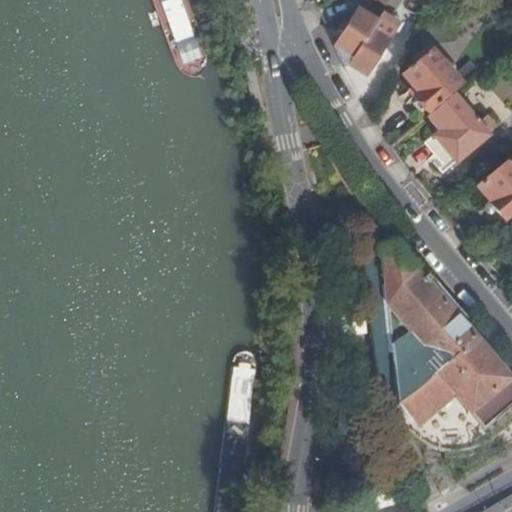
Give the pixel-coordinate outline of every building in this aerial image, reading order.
[(344,67),(358,95),(370,77),(365,74),(393,29),(396,23),(389,19),(390,16),(400,0),(389,0),(386,6),(376,21),(349,65),(344,67)] [(349,65),(376,21),(356,9),(348,23),(343,31),(334,45),(344,67),(349,65)] [(401,24),(390,16),(389,19),(396,23),(393,29),(396,31),(401,24)] [(338,28),(343,31),(348,23),(343,19),(338,28)] [(413,95),(426,112),(459,84),(450,73),(429,47),(415,58),(417,62),(402,75),(417,93),(413,95)] [(442,63),(450,73),(455,69),(447,59),(442,63)] [(438,130),(432,135),(454,161),(487,134),(487,132),(493,127),(484,116),(475,123),(464,108),(465,107),(453,93),(427,116),(438,130)] [(503,220),(511,212),(511,156),(477,187),(490,202),(489,203),(503,220)] [(507,406),(511,401),(511,381),(392,243),(380,249),(397,414),(413,433),(422,441),(434,448),(447,451),(458,451),(475,446),(481,443),(490,437),(482,427),(507,406)] [(482,427),(490,437),(511,418),(511,411),(507,406),(482,427)]
